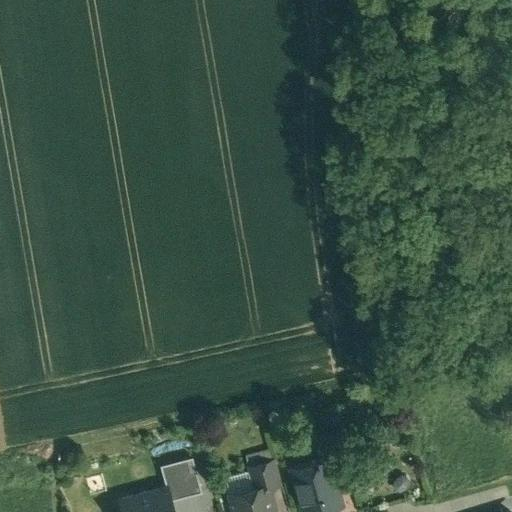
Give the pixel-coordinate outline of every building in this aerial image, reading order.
[(337,430),(315,436),(321,456),(327,454),(332,469),(347,465),(337,430)] [(321,456),(290,464),(303,511),(306,510),(310,511),(312,511),(322,509),(325,504),(340,500),(332,469),(327,454),(321,456)] [(200,488),(191,455),(161,463),(167,484),(170,496),(200,488)] [(274,455),(246,463),(252,484),(266,480),(267,484),(281,480),(274,455)] [(252,484),(229,490),(234,511),(275,511),(267,484),(266,480),(252,484)] [(167,484),(120,497),(123,511),(174,511),(170,496),(167,484)]
